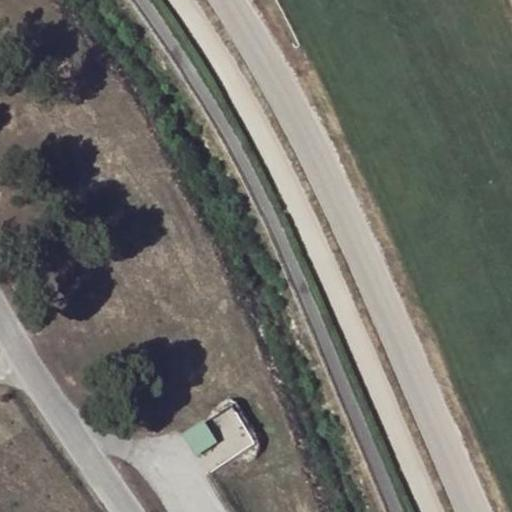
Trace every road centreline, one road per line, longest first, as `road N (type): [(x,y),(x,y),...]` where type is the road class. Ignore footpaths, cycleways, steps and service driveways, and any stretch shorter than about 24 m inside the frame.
road 1 (unknown): [(141,0),(227,130),(295,268),(397,511)]
road 2 (unknown): [(225,0),(378,290),(473,511)]
road 3 (unknown): [(430,511),(248,102),(184,0)]
